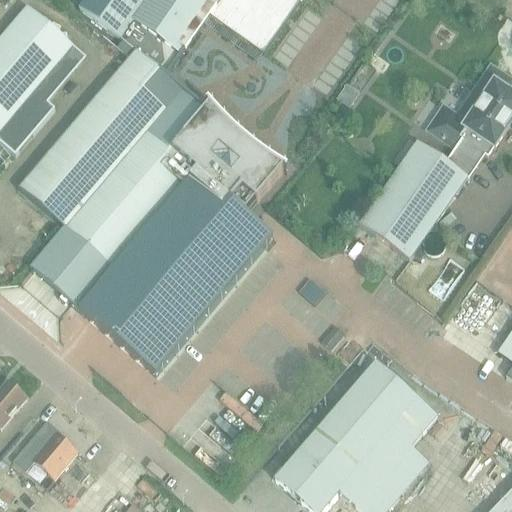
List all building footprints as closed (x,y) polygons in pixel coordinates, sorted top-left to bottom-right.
[(88,0),(79,13),(120,43),(136,56),(130,63),(176,102),(183,95),(166,81),(210,19),(263,57),(302,0),(88,0)] [(27,11),(0,42),(0,146),(15,160),(55,113),(48,107),(35,95),(73,50),(27,11)] [(130,63),(19,194),(64,233),(30,273),(76,313),(111,272),(229,133),(221,125),(209,112),(207,109),(206,110),(208,112),(206,115),(183,95),(176,102),(130,63)] [(445,110),(430,132),(470,159),(476,150),(486,156),(489,159),(509,129),(511,131),(511,100),(505,95),(511,85),(511,84),(490,70),(467,104),(457,119),(445,110)] [(349,110),(358,97),(346,89),(337,102),(349,110)] [(111,272),(76,313),(155,380),(272,241),(245,219),(283,175),(286,177),(286,176),(281,174),(267,164),(249,151),(250,149),(250,148),(251,147),(251,145),(250,144),(250,143),(249,141),(248,140),(247,140),(246,139),(244,139),(243,139),(241,139),(240,140),(239,141),(238,142),(229,133),(111,272)] [(417,146),(359,229),(409,265),(467,181),(446,166),(417,146)] [(356,511),(358,511),(410,452),(437,421),(375,368),(275,484),(292,499),(292,500),(301,508),(301,507),(307,511),(327,511),(340,498),(356,511)] [(0,432),(0,433),(26,402),(8,387),(0,396),(0,432)] [(47,425),(12,466),(25,477),(34,466),(54,484),(77,457),(57,440),(60,436),(47,425)] [(511,459),(511,433),(503,426),(490,441),(511,459)] [(154,511),(138,499),(127,511),(154,511)]
